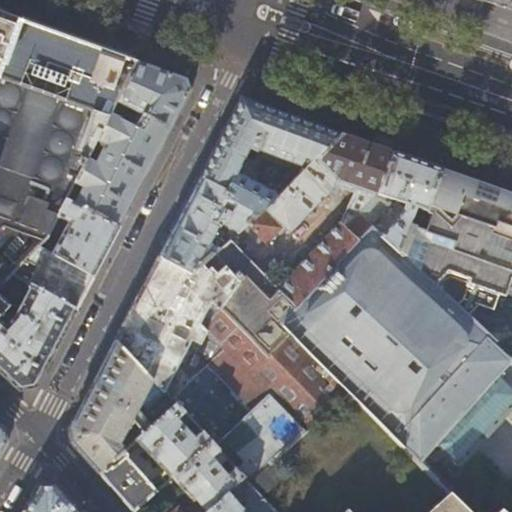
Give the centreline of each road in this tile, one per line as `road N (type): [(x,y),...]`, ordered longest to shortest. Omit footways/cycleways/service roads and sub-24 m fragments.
road 1 (residential): [(259,12),(38,434)]
road 2 (secondary): [(511,101),(259,12)]
